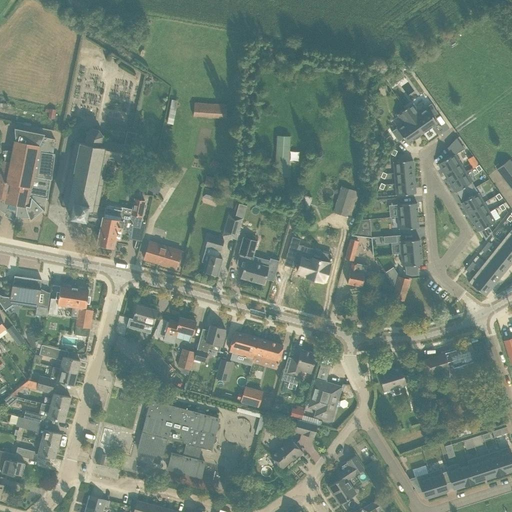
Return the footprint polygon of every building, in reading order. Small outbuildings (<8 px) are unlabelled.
[(392,76),(386,80),(390,87),(397,82),(392,76)] [(193,117),(226,118),(227,104),(194,102),(193,117)] [(412,103),(405,109),(422,133),(424,132),(431,127),(437,123),(433,117),(438,114),(430,104),(425,107),(418,112),(412,103)] [(45,109),(45,112),(49,112),(48,118),(55,119),(56,110),(49,109),(49,110),(45,109)] [(396,128),(391,132),(398,142),(403,138),(407,144),(413,140),(420,135),(419,135),(422,133),(405,109),(397,115),(402,123),(396,127),(396,128)] [(5,213),(4,213),(8,205),(17,206),(15,218),(14,219),(29,218),(30,221),(42,210),(44,212),(46,198),(48,199),(50,180),(51,180),(55,154),(53,154),(56,139),(54,139),(43,137),(44,134),(14,128),(15,141),(14,141),(12,151),(4,151),(4,161),(2,161),(0,171),(0,210),(4,214),(5,213)] [(69,217),(101,223),(102,217),(103,217),(104,214),(103,214),(105,208),(98,206),(107,158),(119,161),(123,144),(101,140),(102,136),(98,130),(91,129),(85,132),(83,143),(74,142),(63,197),(61,207),(70,209),(70,210),(69,217)] [(276,145),(274,176),(286,177),(289,137),(276,136),(276,145)] [(451,156),(437,164),(443,174),(460,163),(455,154),(464,149),(456,138),(447,148),(451,156)] [(413,160),(393,162),(394,173),(414,171),(413,160)] [(511,163),(509,160),(497,169),(511,188),(511,163)] [(460,163),(443,174),(449,183),(466,173),(460,163)] [(414,171),(394,173),(395,184),(414,182),(414,171)] [(466,173),(449,183),(454,193),(472,182),(466,173)] [(205,186),(213,187),(214,177),(206,176),(205,186)] [(414,182),(395,184),(396,195),(415,194),(414,182)] [(333,212),(351,217),(359,192),(340,187),(333,212)] [(204,189),(202,197),(209,200),(211,192),(204,189)] [(478,193),(461,203),(466,213),(483,202),(478,193)] [(102,217),(101,223),(97,244),(113,247),(115,239),(119,240),(121,229),(131,231),(132,226),(139,227),(141,217),(144,201),(134,199),(131,215),(134,216),(133,220),(121,218),(122,211),(105,208),(103,214),(104,214),(103,217),(102,217)] [(483,202),(466,213),(472,222),(489,212),(483,202)] [(416,203),(396,204),(397,217),(417,215),(417,214),(417,209),(416,203)] [(489,212),(472,222),(478,232),(495,221),(489,212)] [(229,215),(226,224),(227,225),(238,228),(239,228),(242,219),(229,215)] [(417,215),(397,217),(398,229),(418,227),(418,221),(418,216),(417,216),(417,215)] [(509,232),(500,242),(511,251),(511,234),(509,232)] [(396,242),(396,235),(383,236),(384,243),(396,242)] [(206,263),(204,271),(217,275),(220,266),(222,258),(217,257),(219,250),(221,251),(224,240),(208,236),(205,246),(206,246),(211,248),(209,255),(208,255),(206,262),(206,263)] [(297,272),(314,277),(317,268),(319,263),(318,263),(321,253),(312,251),(311,254),(297,249),(300,239),(292,237),(289,247),(286,256),(294,259),(295,256),(301,258),(297,272)] [(246,256),(246,259),(240,278),(263,284),(268,267),(255,264),(255,262),(251,260),(256,241),(243,238),(239,254),(246,256)] [(349,239),(344,258),(353,261),(358,242),(349,239)] [(419,239),(399,241),(400,254),(420,252),(420,250),(420,246),(419,239)] [(175,269),(181,251),(149,241),(143,259),(175,269)] [(511,251),(500,242),(492,252),(509,266),(511,262),(511,251)] [(420,252),(400,254),(402,266),(404,266),(405,274),(411,276),(418,275),(417,265),(421,264),(421,258),(421,253),(420,253),(420,252)] [(492,252),(484,262),(501,276),(509,266),(492,252)] [(349,274),(347,284),(362,287),(364,277),(366,265),(351,262),(349,274)] [(484,262),(476,272),(493,286),(501,276),(484,262)] [(476,272),(468,282),(471,285),(484,295),(485,296),(493,286),(476,272)] [(39,296),(40,285),(39,285),(40,280),(41,280),(34,278),(14,275),(14,276),(14,281),(13,281),(11,297),(1,296),(0,295),(0,303),(5,311),(6,311),(5,310),(13,305),(14,305),(14,304),(20,305),(36,307),(35,315),(46,317),(47,309),(49,298),(39,296)] [(398,277),(392,297),(403,300),(409,280),(398,277)] [(85,309),(88,290),(86,290),(86,289),(85,287),(79,286),(78,287),(78,289),(77,289),(70,287),(70,286),(69,285),(64,284),(63,285),(62,286),(60,286),(58,296),(58,299),(50,298),(48,314),(57,315),(58,305),(72,307),(70,318),(76,319),(74,334),(88,336),(92,310),(85,309)] [(137,305),(133,320),(130,319),(127,328),(143,332),(145,323),(152,325),(157,310),(137,305)] [(192,335),(196,321),(179,317),(178,322),(169,320),(165,333),(176,336),(175,338),(189,342),(191,335),(192,335)] [(6,330),(18,345),(24,340),(12,325),(6,330)] [(225,329),(210,325),(206,340),(200,338),(194,359),(205,362),(208,349),(219,352),(225,329)] [(229,351),(253,358),(259,339),(234,332),(232,342),(229,351)] [(26,335),(30,346),(32,348),(36,347),(38,344),(34,333),(26,335)] [(259,339),(253,358),(277,365),(280,355),(283,345),(259,339)] [(42,345),(41,345),(39,353),(58,357),(60,350),(42,345)] [(426,369),(430,383),(452,376),(453,378),(463,375),(463,377),(466,376),(467,380),(479,376),(472,355),(469,345),(423,360),(426,369)] [(170,368),(163,361),(147,346),(139,354),(154,369),(162,377),(170,368)] [(177,366),(189,370),(193,356),(194,352),(181,348),(177,366)] [(281,380),(296,384),(300,371),(310,374),(311,370),(316,354),(301,349),(298,360),(288,357),(281,380)] [(34,355),(32,362),(40,364),(41,357),(34,355)] [(60,369),(76,373),(80,361),(70,358),(67,357),(63,356),(62,360),(60,369)] [(216,378),(225,381),(231,362),(221,359),(216,378)] [(331,421),(341,387),(325,382),(330,366),(321,363),(313,390),(308,404),(317,407),(314,416),(331,421)] [(129,372),(132,375),(138,377),(142,372),(135,365),(129,372)] [(73,385),(76,373),(60,369),(53,367),(50,376),(57,378),(57,381),(73,385)] [(392,370),(387,372),(387,371),(378,374),(383,392),(406,385),(401,367),(391,369),(392,370)] [(38,382),(53,386),(55,380),(39,376),(38,382)] [(53,386),(38,382),(36,389),(51,393),(53,386)] [(243,393),(241,401),(258,406),(262,392),(245,387),(243,393)] [(407,389),(413,407),(419,405),(414,387),(407,389)] [(53,393),(50,405),(67,410),(70,397),(53,393)] [(9,405),(18,397),(10,395),(4,399),(9,405)] [(434,400),(444,438),(453,436),(443,398),(434,400)] [(211,449),(219,418),(160,403),(150,401),(137,451),(161,457),(166,438),(186,443),(182,456),(171,453),(167,469),(201,478),(203,468),(205,462),(198,460),(202,447),(211,449)] [(67,410),(50,405),(41,403),(39,409),(49,412),(48,416),(47,416),(47,418),(64,422),(67,410)] [(289,417),(301,420),(303,411),(292,408),(289,417)] [(41,422),(43,415),(25,410),(23,418),(36,421),(41,422)] [(301,420),(315,424),(317,419),(302,415),(301,420)] [(34,427),(36,421),(23,418),(18,417),(16,424),(33,429),(34,427)] [(294,432),(304,435),(313,437),(314,437),(317,425),(297,420),(294,432)] [(57,446),(61,434),(38,428),(36,434),(42,436),(41,442),(57,446)] [(467,447),(474,444),(473,442),(477,440),(475,436),(464,440),(467,447)] [(284,444),(271,457),(282,469),(293,458),(295,460),(303,453),(288,437),(282,443),(284,444)] [(57,446),(41,442),(37,454),(54,458),(57,446)] [(17,447),(15,454),(15,455),(32,459),(34,451),(17,447)] [(505,472),(511,469),(511,457),(509,447),(498,450),(505,472)] [(15,455),(15,454),(0,450),(0,462),(3,464),(1,473),(3,473),(13,476),(13,474),(21,476),(24,463),(14,460),(15,455)] [(495,476),(505,472),(498,450),(488,453),(495,476)] [(484,479),(495,476),(488,453),(477,457),(484,479)] [(96,463),(102,465),(105,455),(99,454),(96,463)] [(342,466),(344,470),(337,475),(340,479),(328,487),(339,505),(356,494),(347,480),(364,469),(355,456),(346,461),(347,462),(342,466)] [(474,482),(484,479),(477,457),(467,460),(468,464),(474,482)] [(463,486),(457,467),(456,464),(446,467),(447,471),(451,483),(453,489),(463,486)] [(463,486),(474,482),(468,464),(457,467),(463,486)] [(436,494),(447,491),(445,485),(451,483),(447,471),(442,473),(440,469),(429,472),(436,494)] [(429,472),(409,479),(417,493),(423,491),(425,498),(436,494),(429,472)] [(102,497),(104,488),(93,485),(91,494),(102,497)] [(89,496),(85,510),(92,511),(101,511),(104,505),(107,506),(109,501),(89,496)] [(362,509),(364,511),(388,511),(390,511),(381,497),(362,509)] [(133,511),(148,511),(151,504),(137,501),(133,511)]
